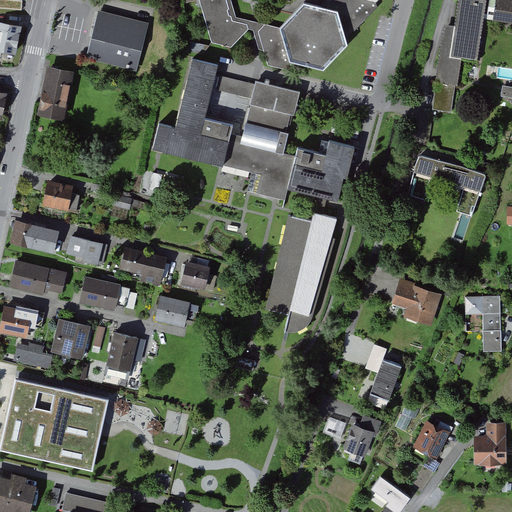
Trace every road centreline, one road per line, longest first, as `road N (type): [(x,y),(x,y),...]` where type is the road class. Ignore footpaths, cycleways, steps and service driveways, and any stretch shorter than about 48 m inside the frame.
road 1 (residential): [(223,511),(0,462)]
road 2 (residential): [(423,117),(362,303)]
road 3 (residential): [(0,289),(185,332)]
road 4 (residential): [(1,209),(178,254)]
road 5 (residential): [(381,102),(225,65)]
road 6 (residential): [(1,209),(29,81)]
road 7 (residential): [(451,0),(423,117)]
